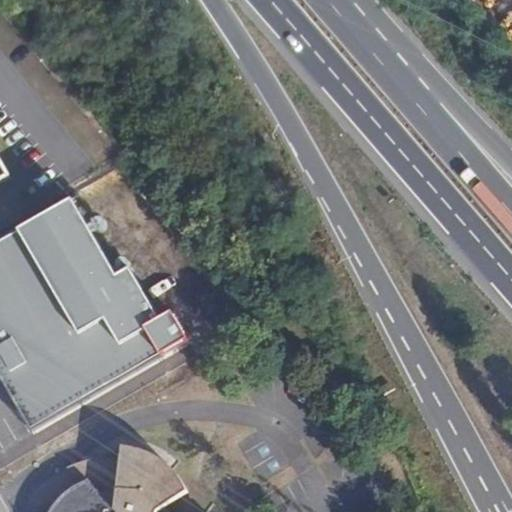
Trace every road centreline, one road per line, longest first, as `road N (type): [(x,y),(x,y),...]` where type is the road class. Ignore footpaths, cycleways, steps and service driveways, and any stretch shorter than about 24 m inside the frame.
road 1 (trunk): [(220,0),(498,511)]
road 2 (motorway): [(278,0),(511,272)]
road 3 (motorway): [(511,205),(393,65)]
road 4 (trunk): [(511,158),(393,65)]
